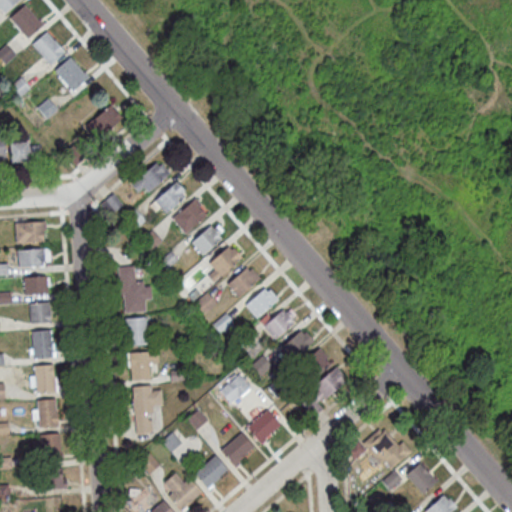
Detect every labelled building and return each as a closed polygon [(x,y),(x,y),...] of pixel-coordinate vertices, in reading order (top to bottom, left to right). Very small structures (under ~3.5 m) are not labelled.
[(19,0),(3,15),(0,11),(0,0),(19,0)] [(32,16),(33,15),(43,26),(26,40),(8,20),(23,6),(32,16)] [(45,33),(52,42),(53,41),(64,54),(49,67),(31,46),(45,33)] [(0,50),(5,46),(14,57),(3,66),(0,62),(0,50)] [(82,75),(83,74),(88,79),(71,93),(52,72),(68,59),(82,75)] [(19,79),(29,90),(18,99),(8,89),(19,79)] [(46,100),(56,111),(45,121),(35,110),(46,100)] [(112,111),(113,110),(121,120),(102,136),(97,131),(91,136),(84,128),(109,107),(112,111)] [(28,147),(37,147),(39,163),(22,165),(22,164),(10,165),(9,145),(27,144),(28,147)] [(154,165),(160,172),(163,169),(169,175),(147,195),(142,190),(136,195),(130,187),(154,165)] [(175,183),(184,193),(181,195),(184,199),(165,216),(159,209),(154,214),(148,207),(175,183)] [(112,195),(122,206),(114,213),(104,202),(112,195)] [(197,209),(204,218),(183,235),(170,220),(194,200),(200,207),(197,209)] [(134,210),(144,222),(132,233),(121,221),(134,210)] [(42,232),(43,243),(15,245),(14,225),(45,223),(45,232),(42,232)] [(209,228),(211,231),(217,226),(222,233),(217,237),(220,241),(201,257),(190,244),(209,228)] [(151,232),(161,243),(149,253),(140,243),(151,232)] [(230,252),(232,250),(241,260),(212,284),(206,278),(214,272),(207,264),(227,248),(230,252)] [(42,267),(17,269),(16,252),(44,250),(44,251),(48,251),(49,263),(44,263),(44,264),(42,264),(42,267)] [(165,271),(158,263),(170,253),(176,261),(165,271)] [(0,265),(7,265),(8,276),(0,276),(0,265)] [(143,302),(144,313),(124,315),(122,298),(119,298),(117,269),(132,268),(134,284),(142,283),(142,289),(149,288),(150,301),(143,302)] [(245,269),(248,273),(251,270),(259,281),(237,299),(226,285),(245,269)] [(22,280),(46,278),(47,295),(24,297),(22,280)] [(263,290),(266,293),(268,291),(277,301),(255,320),(244,306),(263,290)] [(191,303),(187,298),(195,291),(199,296),(191,303)] [(0,294),(10,294),(10,304),(0,304),(0,294)] [(206,294),(216,305),(203,316),(193,305),(206,294)] [(28,305),(48,304),(50,324),(29,326),(28,305)] [(286,313),(292,319),(290,321),(293,325),(274,341),(258,322),(266,316),(270,321),(281,311),(284,314),(286,313)] [(224,315),(232,322),(230,324),(233,327),(225,334),(222,331),(218,334),(211,327),(224,315)] [(125,321),(144,319),(146,346),(127,348),(125,321)] [(30,333),(50,332),(52,359),(32,361),(30,333)] [(299,333),(302,336),(305,333),(313,344),(291,362),(280,349),(299,333)] [(243,336),(253,347),(240,358),(230,347),(243,336)] [(310,361),(308,358),(318,350),(326,359),(324,361),(328,365),(312,379),(302,367),(310,361)] [(130,382),(128,355),(147,354),(147,358),(157,357),(157,364),(148,365),(149,381),(130,382)] [(261,357),(271,368),(258,379),(249,368),(261,357)] [(33,368),(52,367),(54,394),(35,395),(33,368)] [(313,387),(335,369),(344,379),(341,381),(343,384),(324,400),(323,398),(316,404),(322,411),(312,419),(300,405),(310,397),(311,398),(318,392),(313,387)] [(169,372),(183,371),(183,382),(170,383),(169,372)] [(238,376),(249,389),(230,405),(219,392),(238,376)] [(150,393),(160,392),(161,408),(151,408),(152,414),(132,416),(130,389),(149,387),(150,393)] [(35,402),(55,401),(57,428),(37,430),(35,402)] [(195,431),(186,421),(197,411),(206,422),(195,431)] [(266,412),(279,427),(258,445),(245,429),(266,412)] [(133,417),(147,416),(147,422),(151,422),(152,435),(135,436),(133,417)] [(0,424),(7,424),(8,435),(0,435),(0,424)] [(380,434),(383,431),(387,436),(383,439),(393,450),(401,443),(410,453),(390,470),(384,462),(379,466),(361,445),(377,432),(380,434)] [(171,434),(181,445),(170,454),(160,443),(171,434)] [(60,455),(61,455),(62,463),(40,465),(40,458),(32,458),(30,443),(39,443),(38,437),(58,435),(60,455)] [(240,435),(253,449),(237,463),(239,465),(234,470),(219,453),(240,435)] [(353,462),(344,451),(356,441),(364,452),(353,462)] [(11,470),(0,470),(0,451),(10,451),(11,470)] [(148,454),(159,467),(148,476),(137,464),(148,454)] [(217,479),(218,480),(206,491),(193,475),(214,457),(226,472),(217,479)] [(418,465),(435,484),(421,496),(404,476),(418,465)] [(61,480),(65,480),(66,490),(37,492),(36,472),(60,470),(61,480)] [(393,472),(401,481),(388,492),(380,483),(393,472)] [(181,511),(179,511),(167,498),(171,495),(162,485),(174,475),(182,485),(188,480),(201,495),(181,511)] [(0,486),(7,486),(8,502),(0,502),(0,486)] [(128,491),(139,491),(138,503),(127,502),(128,491)] [(448,500),(456,509),(452,511),(424,511),(442,497),(446,502),(448,500)] [(151,511),(162,503),(169,511),(151,511)]
